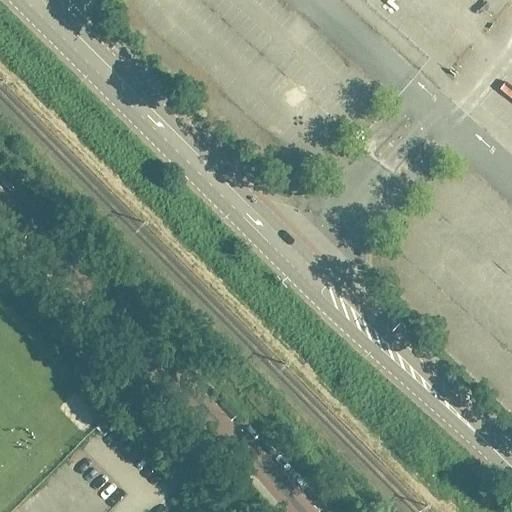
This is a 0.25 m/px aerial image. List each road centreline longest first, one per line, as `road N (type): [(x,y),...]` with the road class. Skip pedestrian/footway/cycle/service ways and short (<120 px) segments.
road 1 (secondary): [(511,469),(34,0)]
road 2 (unclassified): [(304,511),(0,201)]
